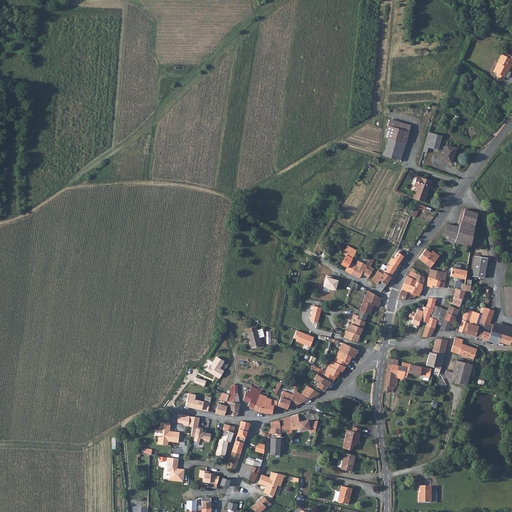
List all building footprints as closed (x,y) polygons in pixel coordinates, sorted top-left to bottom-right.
[(505,53),(502,52),(499,57),(500,58),(494,70),(498,72),(497,74),(497,75),(497,76),(498,76),(499,77),(500,76),(501,76),(502,74),(505,75),(509,66),(510,67),(511,63),(511,62),(511,55),(506,53),(505,53)] [(388,119),(386,125),(407,130),(409,125),(388,119)] [(386,139),(403,144),(407,130),(386,125),(383,136),(387,137),(386,139)] [(428,131),(422,151),(425,152),(428,146),(437,149),(441,135),(428,131)] [(386,139),(382,154),(399,159),(403,144),(386,139)] [(446,144),(440,157),(450,161),(455,147),(446,144)] [(412,185),(415,186),(412,197),(416,199),(422,201),(429,180),(415,175),(412,185)] [(415,203),(411,216),(415,218),(418,209),(424,210),(425,207),(415,203)] [(470,245),(476,218),(477,213),(464,210),(459,226),(455,239),(455,242),(461,244),(470,245)] [(447,223),(443,235),(446,236),(455,239),(459,226),(447,223)] [(318,243),(314,250),(320,253),(323,246),(318,243)] [(354,254),(352,253),(355,249),(347,245),(343,253),(346,255),(352,258),(354,254)] [(429,266),(438,254),(432,250),(430,252),(425,248),(418,258),(429,266)] [(382,270),(384,272),(390,276),(403,255),(397,252),(393,259),(390,257),(382,270)] [(350,262),(352,258),(346,255),(341,264),(347,267),(350,262)] [(487,258),(475,256),(471,276),(483,278),(487,258)] [(365,267),(366,265),(357,260),(355,264),(350,273),(359,278),(361,273),(368,277),(371,271),(365,267)] [(345,271),(350,273),(355,264),(350,262),(347,267),(345,271)] [(451,267),(450,275),(464,278),(466,270),(451,267)] [(428,269),(427,277),(438,279),(440,271),(428,269)] [(408,271),(406,275),(414,279),(415,273),(413,273),(408,271)] [(444,280),(446,272),(442,271),(440,271),(438,279),(444,280)] [(377,285),(383,289),(391,277),(390,276),(384,272),(383,273),(381,275),(376,272),(371,280),(377,284),(377,285)] [(424,277),(415,273),(414,279),(417,281),(422,284),(424,277)] [(404,282),(414,287),(417,281),(414,279),(406,275),(404,282)] [(437,287),(443,287),(444,280),(438,279),(427,277),(426,283),(427,285),(431,286),(431,285),(437,286),(437,287)] [(404,282),(401,290),(407,292),(415,295),(418,296),(421,290),(414,287),(404,282)] [(506,315),(511,314),(511,286),(503,287),(506,315)] [(369,314),(372,304),(378,306),(381,298),(367,289),(359,310),(360,310),(367,313),(369,314)] [(459,306),(463,293),(465,290),(455,289),(451,303),(459,306)] [(405,296),(407,292),(401,290),(397,298),(403,299),(403,300),(409,300),(410,298),(405,296)] [(477,294),(469,290),(468,295),(476,298),(477,294)] [(426,307),(432,308),(433,305),(435,298),(428,297),(427,300),(426,307)] [(448,304),(446,309),(445,311),(455,316),(458,309),(448,304)] [(433,308),(432,308),(431,313),(430,313),(429,317),(437,319),(435,323),(440,325),(441,322),(443,318),(453,323),(455,316),(445,311),(446,309),(434,305),(433,308)] [(321,308),(312,306),(308,320),(316,322),(321,308)] [(430,313),(431,313),(432,308),(426,307),(423,306),(422,311),(421,315),(420,320),(426,323),(425,325),(433,328),(435,323),(437,319),(429,317),(430,313)] [(490,323),(494,310),(484,307),(477,325),(478,325),(477,329),(482,331),(480,337),(498,344),(499,341),(509,345),(511,336),(511,327),(493,321),(493,324),(490,323)] [(464,332),(472,311),(465,309),(458,330),(464,332)] [(360,310),(358,315),(353,313),(352,317),(352,318),(351,323),(349,323),(347,330),(350,331),(359,335),(364,321),(367,313),(360,310)] [(478,313),(472,311),(464,332),(480,337),(482,331),(477,329),(478,325),(477,325),(475,324),(478,313)] [(421,315),(415,312),(411,322),(417,325),(420,320),(421,315)] [(453,323),(443,318),(441,322),(441,325),(440,328),(448,330),(449,327),(452,328),(454,323),(453,323)] [(431,334),(433,328),(425,325),(421,336),(429,336),(431,334)] [(248,332),(252,346),(261,344),(259,336),(264,335),(262,328),(248,332)] [(312,337),(295,330),(293,338),(296,339),(295,341),(309,346),(312,337)] [(350,331),(347,330),(345,330),(343,337),(356,342),(359,335),(350,331)] [(455,337),(450,351),(473,358),(476,348),(461,343),(463,339),(455,337)] [(434,339),(431,352),(443,355),(447,339),(439,338),(434,339)] [(354,348),(342,342),(338,350),(343,352),(347,354),(351,356),(354,357),(357,349),(354,348)] [(343,352),(338,350),(335,356),(347,362),(351,356),(347,354),(343,352)] [(442,362),(443,355),(431,352),(429,351),(426,365),(432,367),(434,360),(442,362)] [(208,364),(204,370),(218,378),(222,371),(219,369),(223,361),(215,356),(209,365),(208,364)] [(335,356),(333,361),(345,366),(347,362),(335,356)] [(440,369),(442,362),(434,360),(432,367),(437,368),(440,369)] [(448,381),(456,383),(466,385),(472,364),(467,363),(456,360),(453,372),(445,369),(444,373),(448,381)] [(319,368),(316,374),(330,382),(332,382),(333,380),(335,376),(337,377),(340,371),(341,371),(345,366),(333,361),(332,362),(330,361),(325,371),(319,368)] [(407,372),(419,375),(421,366),(402,362),(401,366),(405,367),(403,375),(403,377),(406,377),(407,372)] [(396,365),(391,364),(390,369),(389,372),(396,374),(398,365),(396,365)] [(396,374),(403,375),(405,367),(401,366),(398,365),(396,374)] [(431,369),(421,366),(419,375),(429,377),(431,369)] [(394,387),(395,387),(397,380),(396,374),(389,372),(390,369),(387,368),(383,390),(393,391),(394,387)] [(327,386),(330,382),(316,374),(314,378),(314,379),(320,382),(320,381),(327,386)] [(195,377),(193,382),(203,386),(205,380),(195,377)] [(320,381),(320,382),(317,386),(324,391),(327,386),(320,381)] [(233,384),(228,399),(227,402),(228,402),(231,402),(240,403),(238,385),(233,384)] [(257,401),(260,394),(261,391),(262,390),(251,386),(249,392),(246,391),(243,400),(250,402),(248,405),(254,408),(257,401)] [(301,395),(308,400),(319,393),(307,386),(301,395)] [(307,401),(304,397),(301,395),(295,389),(294,389),(292,394),(288,392),(283,407),(288,409),(303,403),(307,401)] [(288,392),(286,391),(283,390),(278,404),(279,405),(283,407),(288,392)] [(209,411),(211,403),(195,399),(196,395),(190,393),(187,406),(209,411)] [(254,408),(258,410),(259,411),(262,403),(263,402),(266,396),(260,394),(257,401),(254,408)] [(277,406),(277,401),(271,399),(266,398),(267,395),(266,396),(263,402),(262,403),(259,411),(273,413),(274,405),(277,406)] [(220,397),(218,403),(219,403),(227,405),(228,402),(227,402),(228,399),(220,397)] [(231,406),(227,405),(224,415),(230,415),(230,410),(239,411),(240,403),(231,402),(231,406)] [(216,413),(224,415),(227,405),(219,403),(216,413)] [(188,416),(177,414),(176,422),(182,423),(183,425),(187,426),(188,416)] [(298,414),(291,416),(292,429),(295,429),(300,428),(299,422),(298,414)] [(281,419),(279,420),(280,430),(284,430),(287,430),(287,434),(293,433),(292,429),(291,416),(286,417),(281,419)] [(190,436),(193,437),(194,428),(197,428),(199,417),(193,417),(191,427),(190,436)] [(268,437),(271,438),(280,439),(280,435),(280,430),(279,420),(271,422),(271,428),(268,437)] [(318,420),(308,422),(309,429),(310,433),(315,431),(318,420)] [(242,421),(239,432),(247,434),(250,423),(242,421)] [(308,421),(299,422),(300,428),(300,430),(309,429),(308,422),(308,421)] [(169,445),(170,441),(180,442),(181,432),(171,431),(171,423),(161,422),(160,430),(164,430),(163,437),(160,436),(159,444),(169,445)] [(223,429),(224,430),(234,432),(236,427),(225,424),(223,429)] [(345,438),(347,438),(345,449),(352,450),(353,445),(356,445),(358,437),(359,437),(361,428),(353,426),(352,430),(347,429),(345,438)] [(201,429),(197,428),(194,428),(193,437),(194,437),(193,441),(199,442),(200,439),(209,441),(211,434),(201,432),(201,429)] [(224,430),(224,432),(221,439),(229,441),(231,442),(234,432),(224,430)] [(244,443),(247,434),(239,432),(236,441),(244,443)] [(280,447),(280,444),(280,439),(271,438),(271,447),(280,447)] [(225,457),(229,441),(221,439),(220,439),(217,455),(225,457)] [(265,453),(265,444),(258,442),(257,445),(256,450),(256,451),(265,453)] [(241,454),(243,448),(235,446),(233,452),(241,454)] [(239,461),(241,454),(233,452),(231,459),(239,461)] [(341,468),(352,471),(356,455),(344,453),(341,468)] [(178,459),(166,457),(165,465),(167,465),(166,471),(169,471),(167,480),(183,482),(185,469),(177,468),(178,459)] [(227,468),(236,471),(237,466),(239,461),(231,459),(230,458),(227,468)] [(251,479),(255,481),(259,474),(260,471),(260,470),(261,463),(246,459),(245,464),(249,465),(256,467),(255,471),(253,471),(251,479)] [(239,474),(246,477),(249,465),(245,464),(242,463),(239,474)] [(256,467),(249,465),(246,477),(251,479),(253,471),(255,471),(256,467)] [(208,471),(200,471),(199,477),(202,478),(201,482),(209,483),(211,473),(208,473),(208,471)] [(285,474),(272,471),(271,477),(263,474),(260,483),(268,486),(269,486),(268,488),(267,489),(266,492),(276,495),(279,483),(282,484),(285,474)] [(215,474),(211,473),(209,483),(217,484),(219,476),(215,476),(215,474)] [(229,486),(229,484),(231,480),(223,478),(221,484),(223,485),(228,486),(229,486)] [(353,488),(342,485),(338,501),(349,504),(353,488)] [(207,489),(206,493),(216,495),(217,488),(204,486),(204,489),(207,489)] [(419,493),(418,493),(418,502),(431,503),(431,487),(419,486),(419,493)] [(264,496),(252,507),(256,511),(262,511),(268,508),(266,506),(270,502),(264,496)] [(197,500),(197,509),(212,509),(212,498),(209,497),(203,498),(197,499),(197,500)] [(197,509),(197,500),(187,500),(186,510),(197,510),(197,509)]
